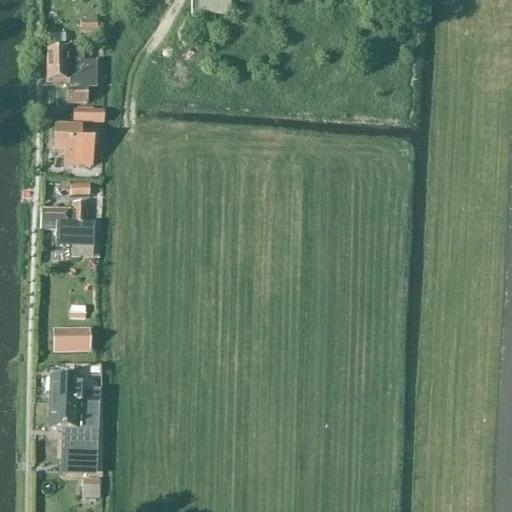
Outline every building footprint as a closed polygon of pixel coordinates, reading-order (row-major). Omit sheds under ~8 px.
[(231,0),(199,0),(198,14),(230,17),(231,0)] [(96,35),(96,22),(79,22),(79,35),(96,35)] [(81,53),(45,53),(46,84),(66,84),(67,91),(63,91),(63,107),(86,107),(85,91),(95,91),(94,65),(81,66),(81,53)] [(94,114),(73,113),(73,126),(93,126),(94,114)] [(80,131),(53,131),(52,155),(63,155),(62,168),(90,169),(91,144),(80,144),(80,131)] [(89,199),(89,187),(70,188),(70,200),(89,199)] [(85,226),(85,206),(72,206),(72,213),(40,213),(39,232),(56,233),(56,250),(93,251),(94,226),(85,226)] [(90,356),(90,333),(52,333),(53,357),(90,356)] [(49,379),(48,406),(97,407),(97,395),(89,395),(89,396),(79,396),(79,380),(49,379)] [(97,407),(48,406),(47,432),(63,433),(62,441),(60,441),(60,457),(69,457),(69,467),(94,468),(96,421),(97,407)] [(99,502),(99,480),(81,480),(81,502),(99,502)]
